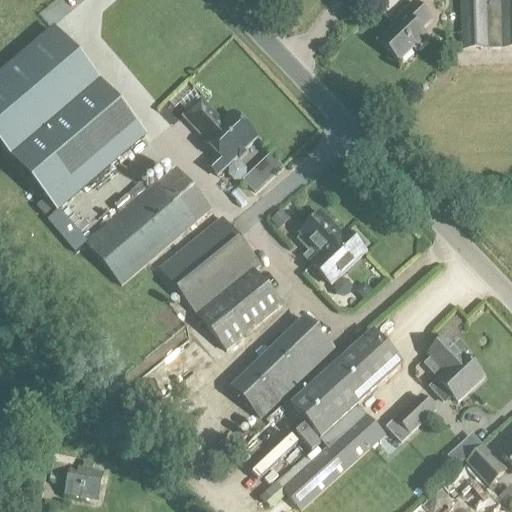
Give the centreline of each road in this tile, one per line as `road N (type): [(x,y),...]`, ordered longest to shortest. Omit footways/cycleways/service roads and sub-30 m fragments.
road 1 (unclassified): [(511,298),(225,0)]
road 2 (track): [(221,511),(0,323)]
road 3 (unknown): [(244,224),(345,124)]
